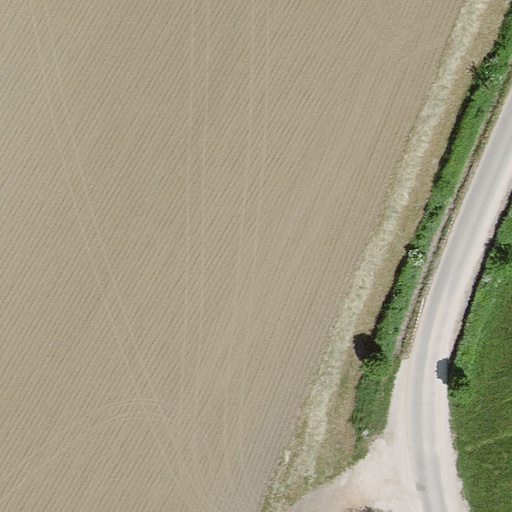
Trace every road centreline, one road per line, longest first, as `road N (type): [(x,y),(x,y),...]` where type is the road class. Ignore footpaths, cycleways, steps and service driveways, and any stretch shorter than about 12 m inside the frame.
road 1 (unclassified): [(438,511),(424,373),(453,267),(511,123)]
road 2 (track): [(511,309),(479,411),(476,464),(485,511)]
